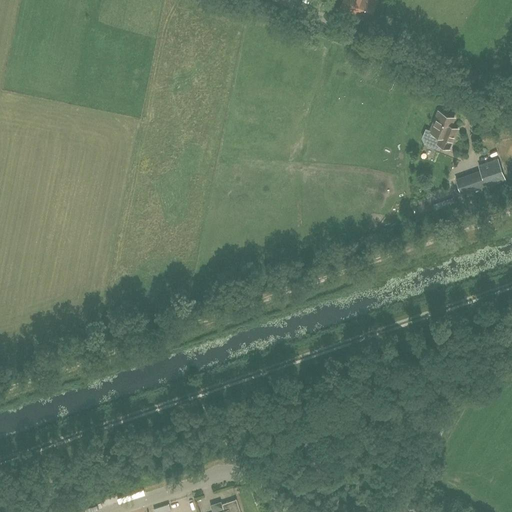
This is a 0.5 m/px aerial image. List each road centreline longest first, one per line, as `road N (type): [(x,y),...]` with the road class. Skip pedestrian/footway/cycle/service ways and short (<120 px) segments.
road 1 (unclassified): [(0,392),(511,214)]
road 2 (unclassified): [(278,0),(511,96)]
road 3 (unclassified): [(394,511),(458,398),(511,339)]
road 4 (unclassified): [(109,511),(236,473),(279,511)]
